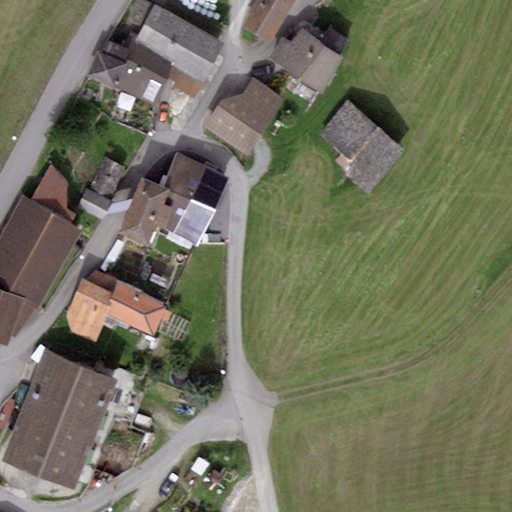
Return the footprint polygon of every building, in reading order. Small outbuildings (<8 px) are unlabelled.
[(224,42),(144,0),(139,0),(121,35),(133,42),(175,64),(168,76),(176,81),(172,87),(194,99),(224,42)] [(293,0),(257,0),(243,27),(270,42),(293,0)] [(318,40),(302,30),(289,43),(281,38),(270,58),(320,94),(344,58),(341,55),(350,41),(329,26),(318,40)] [(100,52),(97,51),(86,77),(153,107),(168,76),(175,64),(133,42),(129,51),(108,40),(100,52)] [(252,78),(243,93),(221,100),(206,126),(249,155),(283,98),(252,78)] [(403,151),(347,103),(320,135),(353,164),(345,174),(367,193),(403,151)] [(162,186),(168,189),(154,224),(196,246),(228,177),(177,154),(162,186)] [(126,169),(105,158),(89,190),(109,201),(126,169)] [(67,183),(51,165),(30,199),(22,196),(0,241),(0,341),(8,345),(81,231),(71,225),(76,214),(67,208),(67,183)] [(142,177),(120,234),(146,245),(154,224),(168,189),(162,186),(142,177)] [(86,189),(77,208),(101,221),(111,202),(109,201),(89,190),(86,189)] [(111,293),(82,278),(65,314),(71,332),(96,342),(102,324),(112,329),(115,324),(125,330),(129,326),(153,336),(166,306),(117,279),(111,293)] [(145,391),(47,352),(2,462),(72,490),(103,414),(116,419),(131,426),(145,391)]
